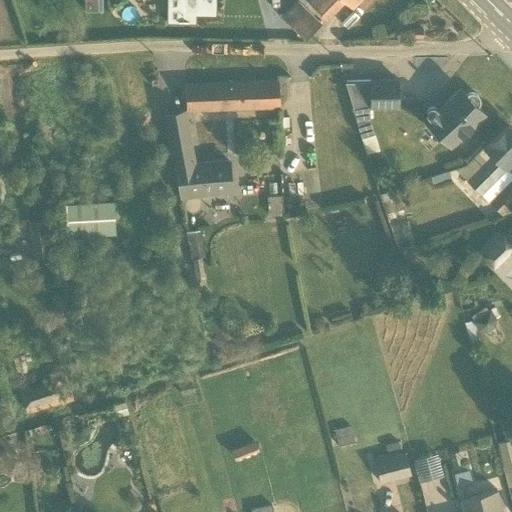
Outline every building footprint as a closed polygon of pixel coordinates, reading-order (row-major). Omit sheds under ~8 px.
[(310,0),(308,2),(325,19),(343,0),(344,0),(350,5),(355,0),(310,0)] [(295,2),(280,16),(305,40),(319,25),(295,2)] [(409,29),(410,38),(421,38),(421,29),(409,29)] [(343,81),(360,138),(373,134),(368,121),(368,109),(397,108),(396,80),(343,81)] [(278,108),(277,81),(181,87),(179,111),(278,108)] [(426,116),(422,120),(447,145),(482,113),(476,106),(478,102),(478,98),(474,93),(470,92),(464,94),(458,88),(437,110),(431,107),(428,107),(427,108),(425,110),(425,111),(425,113),(426,116)] [(164,113),(174,175),(178,199),(230,195),(228,159),(188,162),(183,133),(180,112),(164,113)] [(267,119),(268,153),(278,152),(277,119),(267,119)] [(511,128),(506,123),(464,166),(454,169),(501,217),(511,213),(511,212),(511,183),(510,181),(511,179),(511,176),(505,170),(511,163),(511,128)] [(282,216),(281,196),(265,198),(267,217),(282,216)] [(64,237),(114,234),(112,203),(63,206),(64,237)] [(511,226),(504,234),(502,232),(499,234),(496,231),(474,252),(492,271),(508,255),(511,258),(511,226)] [(203,254),(199,231),(186,233),(194,279),(203,277),(200,255),(203,254)] [(28,238),(32,259),(48,257),(45,236),(28,238)] [(349,427),(333,431),(337,449),(353,445),(349,427)] [(496,444),(504,473),(511,471),(511,442),(511,440),(496,444)] [(239,466),(263,456),(257,442),(233,453),(239,466)] [(373,459),(379,483),(381,483),(382,486),(389,484),(389,481),(409,475),(404,454),(396,456),(395,453),(373,459)] [(435,453),(412,460),(418,482),(442,475),(435,453)] [(501,511),(496,490),(458,500),(461,511),(501,511)]
